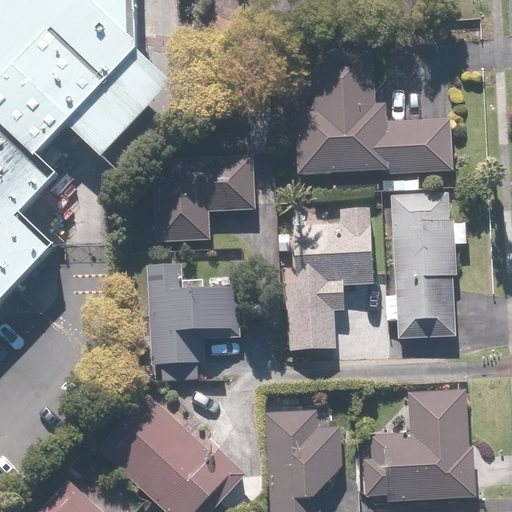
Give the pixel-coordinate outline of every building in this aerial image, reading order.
[(0,0),(0,299),(28,270),(54,242),(23,214),(63,173),(40,156),(74,118),(106,148),(174,79),(142,49),(138,0),(0,0)] [(302,48),(301,170),(457,171),(457,122),(394,121),(394,104),(378,104),(378,48),(302,48)] [(274,106),(251,106),(252,153),(275,153),(274,106)] [(262,161),(158,160),(157,239),(213,239),(213,212),(261,213),(262,161)] [(453,191),(395,192),(398,289),(390,289),(391,319),(401,319),(401,340),(462,338),(459,245),(473,244),(472,222),(454,223),(453,191)] [(343,230),(294,228),(291,352),(340,353),(341,309),(351,310),(352,285),(379,285),(380,211),(344,210),(343,230)] [(183,264),(152,264),(153,380),(201,380),(201,363),(206,363),(206,340),(245,340),(244,287),(183,288),(183,264)] [(413,433),(375,434),(376,459),(365,459),(366,497),(390,496),(390,501),(482,498),(480,448),(473,448),(470,391),(412,393),(413,433)] [(216,454),(157,395),(104,448),(167,511),(214,511),(251,475),(224,447),(216,454)] [(319,409),(271,411),(274,511),(326,511),(326,493),(347,467),(346,428),(319,429),(319,409)] [(107,511),(74,480),(42,511),(107,511)]
